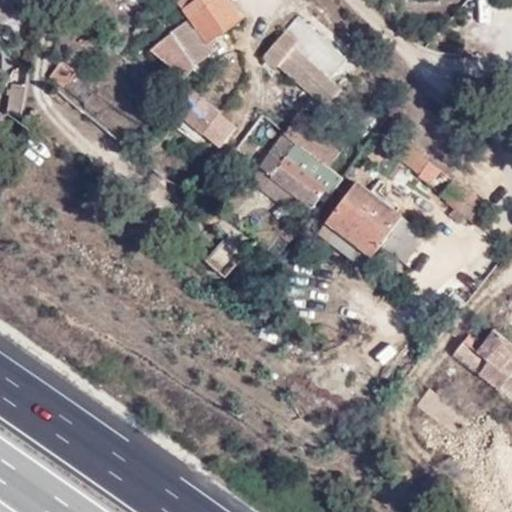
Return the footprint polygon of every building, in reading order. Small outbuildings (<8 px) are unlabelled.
[(14,6),(4,0),(0,0),(0,20),(3,23),(14,6)] [(239,17),(226,0),(193,0),(182,9),(187,16),(168,31),(149,46),(156,52),(185,75),(196,63),(215,49),(208,39),(239,17)] [(175,0),(182,9),(193,0),(175,0)] [(0,57),(15,69),(26,61),(21,49),(6,35),(0,32),(0,57)] [(341,119),(353,103),(291,51),(296,43),(282,32),(261,58),(275,70),(278,66),(341,119)] [(52,73),(64,84),(77,69),(64,58),(52,73)] [(185,83),(169,104),(205,132),(222,111),(185,83)] [(12,88),(6,109),(18,119),(19,121),(28,91),(12,88)] [(5,116),(18,119),(6,109),(5,116)] [(292,117),(279,135),(303,153),(316,134),(292,117)] [(337,149),(316,134),(303,153),(322,169),(337,149)] [(331,196),(341,183),(322,169),(303,153),(279,135),(258,166),(270,176),(259,192),(286,214),(296,201),(310,210),(320,194),(331,196)] [(418,177),(428,165),(404,145),(394,158),(418,177)] [(452,183),(438,201),(479,232),(493,214),(452,183)] [(383,251),(407,268),(426,242),(355,188),(326,228),(373,263),(383,251)] [(363,275),(373,263),(326,228),(317,240),(363,275)] [(511,351),(493,336),(476,356),(471,353),(459,368),(511,411),(511,351)] [(452,446),(464,430),(425,399),(412,414),(452,446)]
